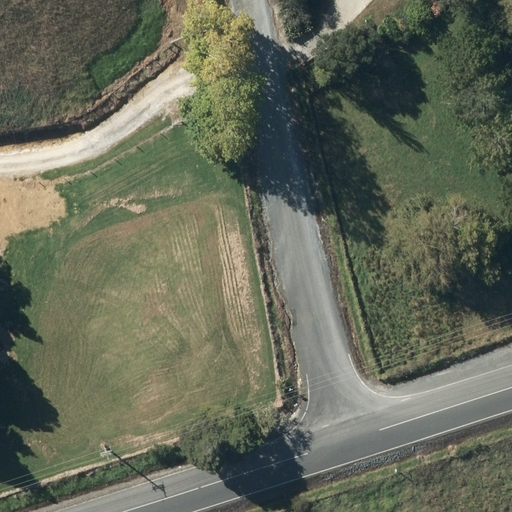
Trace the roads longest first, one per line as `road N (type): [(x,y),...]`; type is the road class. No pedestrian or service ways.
road 1 (unclassified): [(337,434),(244,0)]
road 2 (tertiary): [(337,434),(104,511)]
road 3 (tertiary): [(511,376),(337,434)]
